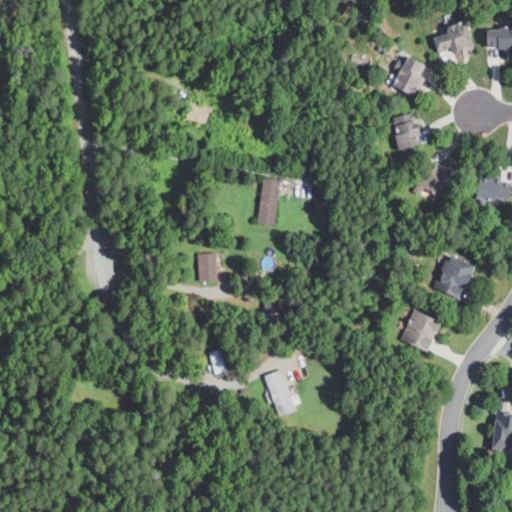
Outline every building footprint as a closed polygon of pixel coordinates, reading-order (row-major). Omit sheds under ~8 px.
[(442,57),(477,47),(469,21),(449,27),(451,33),(436,37),(442,57)] [(511,49),(511,27),(487,27),(487,49),(511,49)] [(429,66),(413,57),(397,86),(419,98),(429,78),(424,75),(429,66)] [(210,126),(214,108),(190,101),(185,119),(210,126)] [(394,118),(398,150),(426,147),(422,114),(394,118)] [(419,182),(449,200),(465,174),(434,156),(419,182)] [(479,196),(511,200),(511,179),(482,174),(479,196)] [(263,178),(259,224),(277,225),(282,180),(263,178)] [(437,286),(464,299),(481,266),(455,252),(437,286)] [(218,282),(218,253),(199,253),(199,282),(218,282)] [(280,300),(267,300),(267,313),(280,313),(280,300)] [(435,351),(447,319),(416,308),(404,340),(435,351)] [(228,372),(222,349),(209,353),(216,375),(228,372)] [(266,375),(280,416),(297,411),(284,369),(266,375)] [(511,412),(497,412),(495,451),(511,452),(511,412)]
